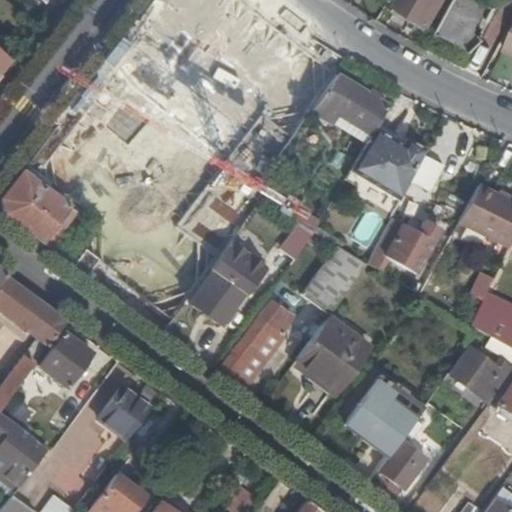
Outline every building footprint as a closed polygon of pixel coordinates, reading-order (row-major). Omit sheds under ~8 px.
[(402,0),(399,6),(432,25),(446,0),(402,0)] [(475,52),(499,8),(485,0),(457,0),(440,32),(475,52)] [(293,97),(311,111),(315,105),(335,76),(338,72),(322,59),(324,57),(311,48),(293,73),(304,82),(293,97)] [(335,76),(315,105),(331,116),(334,112),(369,134),(385,107),(335,76)] [(293,97),(285,91),(169,248),(175,253),(132,311),(163,334),(209,270),(222,253),(259,201),(251,196),(311,111),(293,97)] [(428,196),(444,162),(374,129),(353,174),(401,196),(405,186),(428,196)] [(0,195),(0,211),(48,252),(79,216),(22,169),(0,195)] [(506,251),(511,238),(511,202),(477,186),(455,225),(506,251)] [(401,224),(383,257),(414,274),(440,229),(423,220),(417,233),(401,224)] [(304,244),(312,233),(299,225),(292,235),(304,244)] [(288,266),(304,244),(290,235),(275,257),(288,266)] [(327,245),(314,238),(309,246),(322,254),(327,245)] [(332,245),(300,295),(331,315),(363,264),(332,245)] [(256,277),(222,253),(209,270),(212,272),(188,305),(220,328),(256,277)] [(366,265),(357,278),(368,284),(377,271),(366,265)] [(0,411),(12,395),(65,323),(0,275),(0,411)] [(511,307),(485,294),(482,300),(469,326),(477,330),(478,331),(511,350),(511,307)] [(291,318),(271,302),(219,370),(232,380),(234,377),(245,386),(282,340),(277,336),(291,318)] [(369,348),(327,318),(294,361),(317,378),(314,382),(333,396),(369,348)] [(92,356),(63,334),(39,368),(67,389),(92,356)] [(507,377),(467,347),(447,374),(488,403),(507,377)] [(381,372),(378,375),(383,379),(384,378),(385,377),(389,380),(387,382),(396,389),(391,395),(417,415),(425,404),(381,372)] [(363,436),(388,454),(399,439),(403,435),(413,420),(417,415),(391,395),(396,389),(387,382),(389,380),(385,377),(384,378),(383,379),(378,375),(342,425),(361,439),(363,436)] [(466,389),(459,383),(456,387),(463,393),(466,389)] [(511,384),(497,407),(511,416),(511,384)] [(99,420),(127,441),(149,411),(121,390),(99,420)] [(12,395),(0,411),(0,414),(20,430),(34,413),(12,395)] [(421,425),(413,420),(403,435),(410,440),(421,425)] [(388,454),(376,471),(402,490),(425,459),(399,439),(388,454)] [(34,466),(37,462),(27,454),(24,458),(34,466)] [(13,464),(0,481),(0,490),(11,499),(29,473),(34,466),(24,458),(17,468),(13,464)] [(132,511),(144,497),(115,475),(88,511),(132,511)] [(511,502),(511,496),(501,488),(482,511),(510,511),(507,510),(511,502)] [(237,511),(249,496),(240,489),(225,509),(229,511),(237,511)] [(28,511),(23,508),(11,499),(0,511),(28,511)] [(320,511),(306,501),(297,511),(320,511)] [(72,511),(60,503),(53,511),(72,511)] [(479,511),(467,503),(459,511),(479,511)]
